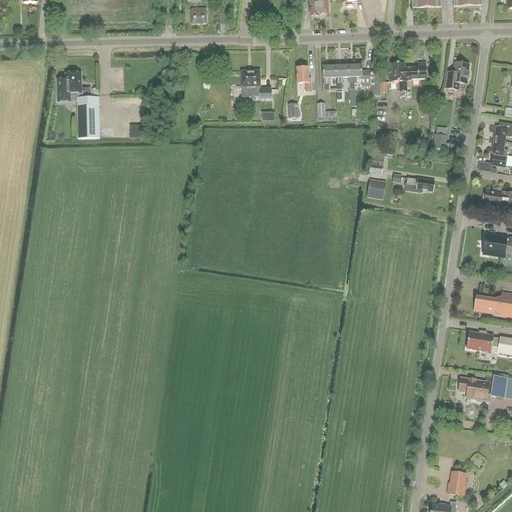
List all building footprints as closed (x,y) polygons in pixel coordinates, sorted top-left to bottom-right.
[(319,16),(329,16),(327,0),(319,0),(309,1),(310,19),(319,18),(319,16)] [(427,9),(426,0),(411,0),(412,10),(427,9)] [(440,0),(426,0),(427,9),(441,9),(440,0)] [(468,7),(467,0),(453,0),(453,8),(468,7)] [(192,26),(207,25),(206,10),(191,10),(192,26)] [(406,82),(427,80),(425,62),(419,63),(419,67),(405,68),(404,63),(391,64),(391,72),(389,73),(390,83),(399,82),(400,92),(407,91),(406,82)] [(453,74),(448,74),(445,90),(459,92),(460,85),(466,86),(467,79),(468,79),(469,74),(468,74),(469,66),(455,64),(453,74)] [(343,79),(349,79),(349,66),(336,67),(337,79),(336,79),(338,102),(343,102),(342,85),(343,85),(343,79)] [(355,106),(355,90),(355,78),(362,78),(362,88),(371,88),(371,78),(371,71),(362,71),(361,66),(349,66),(349,79),(350,106),(355,106)] [(330,80),(336,79),(337,79),(336,67),(324,67),(324,80),(324,92),(330,92),(330,80)] [(306,92),(311,92),(310,82),(309,82),(308,69),(297,69),(297,85),(305,85),(306,92)] [(244,96),(252,96),(260,96),(260,100),(272,100),(272,89),(260,90),(260,88),(260,72),(258,72),(258,71),(254,71),(253,72),(243,72),(243,81),(241,83),(241,88),(243,88),(244,96)] [(378,83),(378,71),(371,71),(371,78),(371,88),(372,94),(380,93),(380,83),(378,83)] [(80,89),(79,74),(65,74),(65,85),(58,85),(56,87),(56,92),(58,94),(65,94),(79,94),(79,99),(76,99),(77,140),(98,140),(97,98),(89,99),(89,89),(80,89)] [(326,104),(317,104),(318,122),(325,121),(326,104)] [(299,119),(299,105),(288,105),(288,119),(299,119)] [(274,114),(263,114),(263,123),(274,123),(274,114)] [(511,138),(511,125),(500,123),(499,128),(496,127),(494,141),(505,143),(506,137),(511,138)] [(141,137),(141,125),(130,125),(130,137),(141,137)] [(445,151),(447,137),(446,136),(447,129),(437,128),(436,135),(435,135),(433,149),(445,151)] [(397,145),(399,133),(376,130),(375,142),(397,145)] [(505,169),(508,151),(504,151),(505,143),(494,141),(492,155),(495,155),(494,160),(492,160),(491,167),(505,169)] [(385,156),(373,155),(370,173),(382,175),(385,156)] [(401,184),(402,176),(394,175),(393,183),(401,184)] [(407,179),(406,186),(405,192),(421,195),(423,193),(423,191),(432,193),(434,182),(418,180),(418,181),(407,179)] [(383,201),(386,183),(370,180),(367,199),(383,201)] [(493,194),(486,193),(485,195),(483,194),(483,200),(485,201),(484,202),(492,203),(492,204),(495,205),(494,211),(503,212),(511,212),(511,194),(502,193),(502,194),(494,193),(493,194)] [(504,258),(506,241),(507,238),(486,235),(483,255),(504,258)] [(511,318),(511,295),(501,294),(500,302),(476,298),(476,297),(473,312),(474,312),(493,315),(493,318),(506,320),(507,317),(511,318)] [(511,356),(511,339),(501,338),(500,338),(500,339),(494,338),(494,337),(469,333),(467,350),(491,353),(492,347),(499,348),(498,354),(499,354),(511,356)] [(504,399),(507,379),(494,377),(494,379),(487,378),(486,383),(475,381),(469,380),(461,379),(459,392),(467,393),(466,399),(486,402),(487,393),(491,394),(491,397),(504,399)] [(466,475),(452,473),(451,475),(453,475),(451,487),(448,486),(447,494),(464,497),(465,489),(463,489),(465,477),(466,477),(466,475)] [(455,511),(456,504),(451,503),(450,507),(433,505),(431,511),(455,511)]
